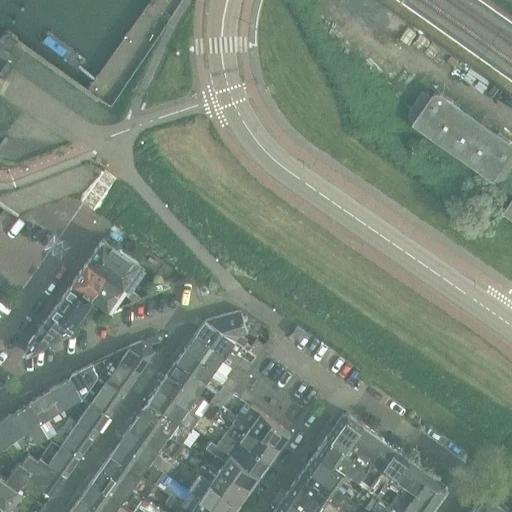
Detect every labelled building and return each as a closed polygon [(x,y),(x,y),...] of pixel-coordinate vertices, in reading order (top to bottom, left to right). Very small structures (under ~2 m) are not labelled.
[(409,111),(409,114),(409,117),(411,120),(412,121),(411,123),(493,180),(494,178),(497,180),(499,180),(502,179),(505,178),(507,176),(511,169),(511,153),(511,152),(511,143),(511,142),(442,94),(440,93),(437,92),(435,93),(433,94),(431,95),(430,96),(423,91),(410,109),(409,111)] [(511,198),(502,213),(511,220),(511,198)] [(88,261),(124,286),(139,264),(103,239),(88,261)] [(72,283),(94,298),(108,308),(124,286),(88,261),(72,283)] [(171,286),(157,277),(150,287),(157,291),(171,286)] [(72,283),(53,311),(74,326),(78,320),(88,305),(94,298),(72,283)] [(248,350),(257,356),(265,345),(255,338),(249,347),(244,344),(245,342),(237,337),(239,335),(248,333),(241,310),(205,320),(242,346),(248,350)] [(31,342),(24,351),(27,353),(71,331),(74,326),(53,311),(36,334),(31,342)] [(196,333),(247,370),(252,364),(237,353),(242,346),(205,320),(196,333)] [(299,341),(305,332),(297,327),(291,335),(299,341)] [(122,358),(140,371),(155,350),(154,350),(164,336),(161,333),(131,346),(122,358)] [(186,347),(237,383),(247,370),(196,333),(186,347)] [(71,372),(70,377),(82,397),(84,394),(99,373),(100,374),(109,361),(119,363),(122,358),(131,346),(93,361),(71,372)] [(224,384),(232,390),(237,383),(186,347),(177,360),(205,380),(219,390),(224,384)] [(109,361),(100,374),(107,379),(125,392),(140,371),(122,358),(119,363),(109,361)] [(167,373),(196,394),(205,380),(177,360),(167,373)] [(99,373),(84,394),(92,400),(110,412),(125,392),(107,379),(100,374),(99,373)] [(158,387),(186,407),(196,394),(167,373),(158,387)] [(70,377),(50,388),(64,410),(60,414),(62,418),(66,421),(67,419),(70,415),(82,397),(70,377)] [(213,399),(221,405),(232,390),(224,384),(219,390),(213,399)] [(148,400),(191,431),(200,417),(186,407),(158,387),(148,400)] [(50,388),(30,401),(44,421),(41,423),(49,436),(61,428),(66,421),(62,418),(60,414),(64,410),(50,388)] [(82,397),(70,415),(78,421),(96,433),(110,412),(92,400),(84,394),(82,397)] [(203,413),(211,419),(221,405),(213,399),(203,413)] [(139,414),(182,444),(183,442),(188,436),(190,433),(191,431),(148,400),(139,414)] [(30,401),(10,413),(24,433),(22,434),(31,447),(39,442),(49,436),(41,423),(44,421),(30,401)] [(237,417),(279,448),(290,433),(264,414),(264,413),(251,404),(245,413),(241,410),(236,416),(237,417)] [(10,413),(0,420),(0,439),(14,458),(21,453),(28,448),(31,447),(22,434),(24,433),(10,413)] [(327,436),(345,449),(363,424),(347,413),(342,414),(327,436)] [(130,427),(172,457),(173,456),(182,444),(139,414),(130,427)] [(61,428),(49,436),(52,438),(61,444),(63,441),(81,454),(82,452),(96,433),(78,421),(70,415),(67,419),(66,421),(61,428)] [(226,431),(270,462),(279,448),(237,417),(226,431)] [(354,459),(363,465),(382,438),(363,424),(345,449),(343,451),(354,459)] [(120,441),(163,471),(163,470),(172,457),(130,427),(120,441)] [(216,445),(260,476),(270,462),(226,431),(216,445)] [(345,473),(359,483),(369,470),(363,465),(354,459),(343,451),(345,449),(327,436),(315,452),(345,473)] [(40,456),(67,475),(81,454),(63,441),(61,444),(52,438),(40,456)] [(363,487),(367,490),(396,448),(382,438),(363,465),(369,470),(359,483),(364,486),(363,487)] [(0,439),(0,467),(1,468),(14,458),(0,439)] [(111,454),(153,484),(163,471),(120,441),(111,454)] [(221,469),(250,490),(260,476),(216,445),(211,441),(206,447),(226,462),(221,469)] [(373,494),(376,496),(386,482),(391,486),(411,459),(396,448),(367,490),(373,494)] [(305,466),(364,507),(373,494),(367,490),(363,487),(359,493),(340,479),(345,473),(315,452),(305,466)] [(30,453),(22,463),(32,470),(26,477),(52,495),(67,475),(40,456),(38,459),(30,453)] [(101,467),(144,497),(151,487),(153,484),(111,454),(101,467)] [(163,470),(171,475),(181,461),(173,456),(172,457),(163,470)] [(400,492),(412,500),(431,473),(411,459),(391,486),(400,492)] [(0,501),(6,505),(26,477),(32,470),(22,463),(20,461),(7,477),(0,472),(0,501)] [(197,473),(240,503),(250,490),(221,469),(216,476),(202,466),(197,473)] [(344,504),(355,511),(360,511),(364,507),(305,466),(295,480),(325,501),(326,499),(336,506),(337,505),(338,506),(344,504)] [(92,481),(134,511),(144,498),(144,497),(101,467),(92,481)] [(189,488),(222,511),(234,511),(240,503),(197,473),(187,487),(189,488)] [(391,506),(399,511),(431,511),(447,489),(446,484),(431,473),(412,500),(400,492),(391,506)] [(311,511),(323,511),(319,509),(325,501),(295,480),(286,494),(311,511)] [(82,494),(107,511),(133,511),(134,511),(92,481),(82,494)] [(170,495),(193,511),(222,511),(189,488),(184,495),(173,487),(168,494),(170,495)] [(471,510),(474,511),(511,511),(511,510),(485,492),(471,510)] [(107,511),(82,494),(73,508),(79,511),(107,511)] [(281,511),(311,511),(286,494),(276,508),(281,511)] [(364,507),(370,511),(399,511),(391,506),(388,504),(385,508),(388,510),(386,511),(383,511),(375,505),(380,498),(376,496),(373,494),(364,507)] [(176,511),(193,511),(170,495),(165,502),(177,511),(176,511)]
